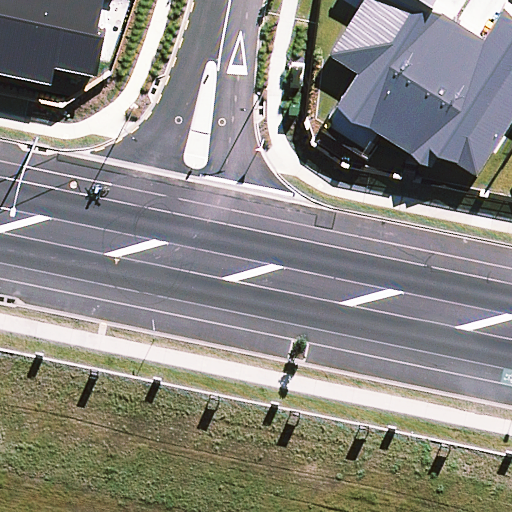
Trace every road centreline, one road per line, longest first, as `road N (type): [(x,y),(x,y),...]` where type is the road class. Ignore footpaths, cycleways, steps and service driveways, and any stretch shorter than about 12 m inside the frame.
road 1 (secondary): [(178,257),(511,327)]
road 2 (residential): [(178,257),(229,0)]
road 3 (secondary): [(0,220),(178,257)]
